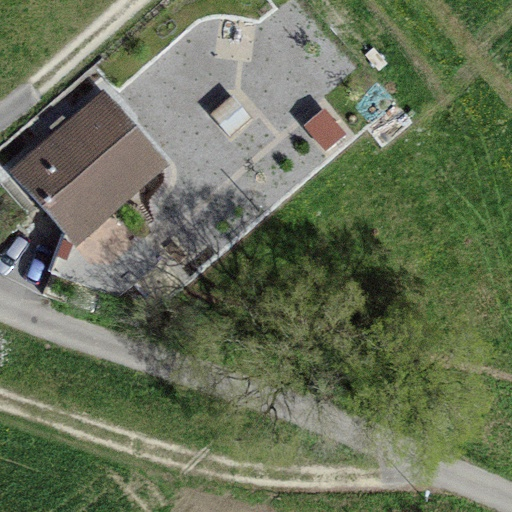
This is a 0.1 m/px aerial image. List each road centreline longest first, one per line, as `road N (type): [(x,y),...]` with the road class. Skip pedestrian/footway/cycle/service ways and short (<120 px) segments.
road 1 (residential): [(511,498),(285,401),(0,305)]
road 2 (track): [(453,471),(233,469),(0,397)]
road 3 (track): [(0,130),(148,0)]
